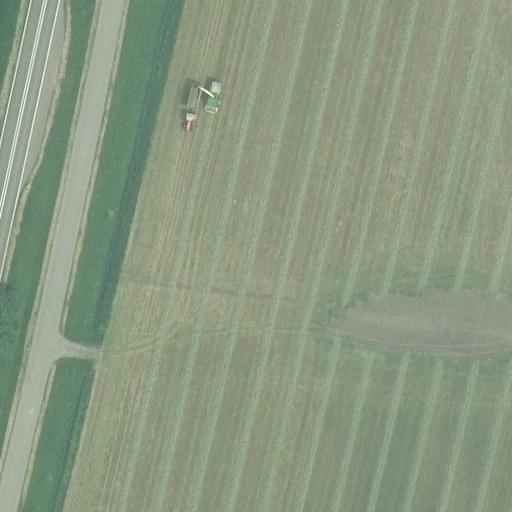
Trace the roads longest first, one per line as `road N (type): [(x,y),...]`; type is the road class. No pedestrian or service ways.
road 1 (unclassified): [(4,511),(111,0)]
road 2 (trunk): [(0,232),(49,0)]
